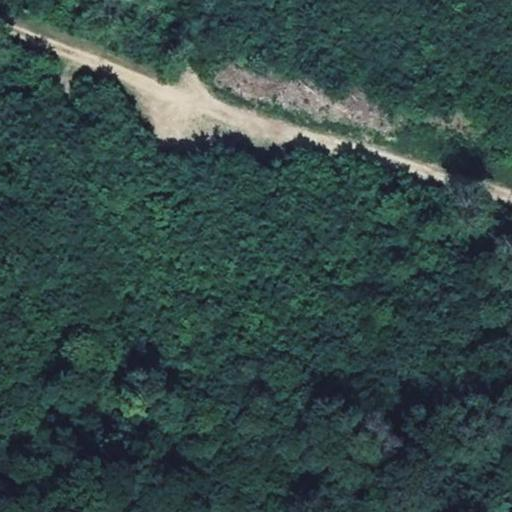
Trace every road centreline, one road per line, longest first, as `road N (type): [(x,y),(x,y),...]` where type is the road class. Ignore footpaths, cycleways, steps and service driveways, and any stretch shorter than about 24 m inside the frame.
road 1 (track): [(130,511),(62,50)]
road 2 (track): [(218,107),(0,26)]
road 3 (track): [(511,269),(320,137)]
road 4 (track): [(511,197),(320,137)]
